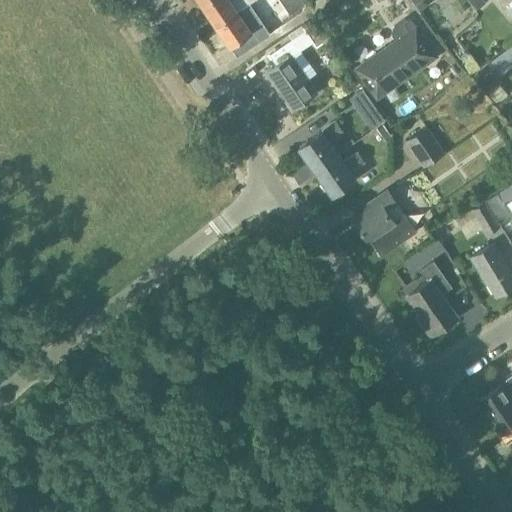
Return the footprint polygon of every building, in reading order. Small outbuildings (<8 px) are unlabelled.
[(210,0),(202,6),(215,26),(251,2),(254,0),(210,0)] [(412,0),(421,10),(433,0),(412,0)] [(511,0),(468,0),(477,10),(486,2),(484,0),(511,0)] [(251,2),(215,26),(230,47),(233,45),(240,55),(272,33),(251,2)] [(303,26),(306,31),(277,51),(283,61),(268,72),(293,109),(317,93),(291,56),(313,42),(316,46),(329,37),(316,17),(303,26)] [(393,34),(398,42),(386,50),(358,70),(378,98),(396,85),(395,84),(400,80),(398,77),(421,61),(420,59),(432,50),(415,27),(414,28),(409,20),(406,19),(394,27),(393,34)] [(483,65),(491,77),(502,71),(494,58),(483,65)] [(483,88),(493,81),(483,68),(474,75),(483,88)] [(487,93),(496,104),(508,95),(498,84),(487,93)] [(361,113),(374,104),(364,89),(350,98),(361,113)] [(322,130),(322,131),(299,148),(315,171),(339,154),(332,143),(345,133),(336,120),(322,130)] [(377,130),(385,140),(391,135),(384,125),(377,130)] [(445,152),(427,127),(406,142),(424,167),(445,152)] [(344,161),(339,154),(315,171),(333,195),(356,178),(352,172),(365,163),(358,152),(344,161)] [(366,235),(393,216),(389,211),(399,204),(389,191),(365,207),(367,210),(354,218),(366,235)] [(501,224),(511,217),(497,194),(486,201),(501,224)] [(488,235),(499,229),(484,203),(456,220),(461,228),(462,227),(468,237),(483,228),(488,235)] [(396,221),(393,216),(366,235),(381,255),(416,232),(405,215),(396,221)] [(485,276),(497,296),(511,286),(511,272),(494,243),(471,257),(483,277),(485,276)] [(412,272),(424,263),(417,254),(405,262),(412,272)] [(422,270),(430,280),(408,295),(425,319),(422,321),(432,336),(458,317),(442,295),(452,288),(433,262),(422,270)] [(478,402),(501,435),(511,427),(511,397),(503,384),(478,402)]
